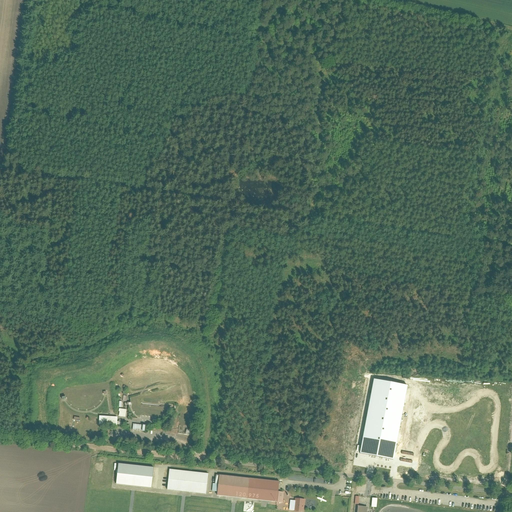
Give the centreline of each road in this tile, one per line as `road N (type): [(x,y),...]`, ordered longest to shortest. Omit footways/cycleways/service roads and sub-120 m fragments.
road 1 (unclassified): [(511,493),(195,455)]
road 2 (track): [(0,434),(195,455)]
